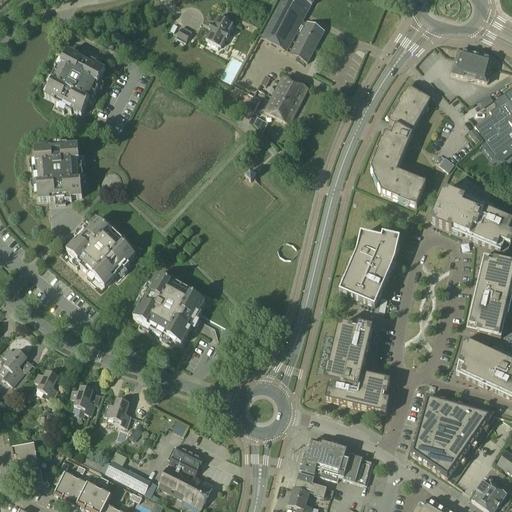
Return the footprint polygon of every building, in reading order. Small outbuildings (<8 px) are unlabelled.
[(283,0),(261,40),(286,54),(295,37),(299,39),(290,56),(307,66),(324,34),(303,23),(311,7),(312,7),(315,0),(283,0)] [(206,42),(221,50),(225,42),(226,43),(230,35),(229,35),(233,27),(218,19),(213,28),(212,27),(209,32),(211,33),(206,42)] [(182,29),(176,41),(186,46),(192,34),(182,29)] [(94,37),(92,41),(103,47),(105,43),(94,37)] [(108,45),(106,49),(117,54),(119,50),(108,45)] [(434,50),(416,67),(423,74),(441,58),(434,50)] [(54,81),(52,85),(48,92),(45,98),(54,103),(53,103),(56,105),(59,107),(60,106),(66,110),(65,112),(66,112),(72,115),(73,113),(81,118),(90,101),(91,101),(95,94),(97,89),(105,72),(97,68),(98,65),(92,62),(90,64),(84,61),(84,60),(78,57),(77,57),(69,53),(60,70),(57,69),(52,80),(52,79),(51,80),(54,81)] [(458,54),(452,75),(452,77),(453,77),(486,85),(486,86),(487,86),(487,85),(493,64),(493,62),(492,62),(481,59),(471,56),(471,57),(459,53),(458,53),(458,54)] [(260,86),(266,89),(270,80),(265,77),(260,86)] [(283,77),(272,99),(297,112),(309,91),(283,77)] [(394,175),(406,145),(409,146),(412,137),(409,135),(428,101),(409,90),(405,97),(406,98),(403,102),(401,107),(399,106),(392,119),(393,120),(391,125),(389,124),(395,128),(391,138),(385,136),(382,143),(384,144),(382,149),(380,154),(378,153),(371,171),(374,178),(376,177),(378,182),(380,187),(378,188),(381,195),(399,203),(400,201),(410,205),(409,207),(416,210),(425,189),(394,175)] [(261,102),(254,98),(247,111),(254,114),(261,102)] [(489,98),(485,101),(488,106),(493,104),(489,98)] [(297,112),(272,99),(264,114),(289,128),(293,120),(291,118),(295,111),(296,112),(296,113),(297,113),(297,112)] [(492,116),(475,128),(486,144),(511,147),(511,102),(500,111),(498,108),(490,113),(492,116)] [(253,127),(262,136),(268,125),(257,119),(253,127)] [(482,141),(474,132),(469,136),(476,146),(482,141)] [(35,158),(36,170),(33,170),(33,171),(34,182),(34,183),(37,183),(37,195),(38,195),(38,203),(49,202),(49,203),(55,202),(56,202),(56,201),(64,201),(65,203),(72,203),(71,200),(72,200),(82,199),(81,180),(83,179),(82,167),(80,167),(78,147),(68,148),(67,145),(61,146),(60,146),(61,148),(51,149),(51,148),(45,149),(45,150),(34,150),(35,158)] [(454,167),(445,160),(439,168),(448,175),(454,167)] [(245,178),(246,178),(251,184),(256,178),(250,172),(245,178)] [(465,200),(444,191),(430,224),(432,225),(432,224),(435,226),(463,237),(463,236),(468,238),(468,240),(500,253),(504,244),(510,247),(511,242),(511,221),(464,202),(465,200)] [(74,245),(66,253),(81,267),(79,268),(88,277),(90,275),(105,289),(112,281),(112,282),(117,277),(117,276),(123,270),(125,272),(125,271),(129,267),(128,265),(135,257),(120,243),(122,242),(113,233),(111,235),(102,226),(97,221),(89,229),(88,227),(83,232),(85,234),(78,240),(73,245),(74,245)] [(384,239),(363,234),(360,247),(355,262),(344,287),(353,290),(349,298),(374,309),(391,269),(390,268),(394,259),(395,259),(398,245),(384,242),(384,239)] [(504,245),(500,253),(506,255),(509,247),(504,245)] [(474,297),(466,332),(501,340),(506,317),(504,317),(511,288),(511,264),(484,258),(476,292),(477,293),(476,298),(474,297)] [(147,294),(143,302),(142,303),(138,310),(139,310),(133,320),(141,325),(151,330),(150,333),(162,339),(163,337),(181,347),(187,337),(191,330),(196,321),(201,324),(198,322),(201,316),(199,315),(205,304),(197,300),(196,299),(187,294),(188,292),(176,285),(175,288),(157,278),(151,288),(149,286),(147,289),(145,293),(147,294)] [(378,316),(384,317),(387,302),(381,300),(378,316)] [(353,330),(339,327),(325,384),(331,385),(330,389),(328,388),(325,403),(347,408),(366,412),(386,417),(389,402),(384,401),(384,397),(387,398),(390,383),(362,377),(372,331),(358,327),(357,333),(353,332),(353,330)] [(511,364),(464,342),(456,375),(488,390),(489,388),(494,391),(493,393),(511,401),(511,364)] [(0,372),(0,374),(5,379),(3,381),(13,389),(25,375),(19,370),(27,361),(25,359),(25,357),(25,355),(24,354),(23,353),(21,353),(19,354),(17,352),(14,356),(9,352),(3,359),(8,363),(4,368),(0,372)] [(34,385),(39,388),(37,392),(44,396),(42,399),(52,405),(58,394),(53,391),(58,380),(56,378),(56,377),(56,375),(54,374),(52,373),(51,374),(49,375),(47,374),(44,379),(38,376),(34,385)] [(73,393),(70,402),(76,404),(74,409),(81,411),(79,419),(84,421),(85,417),(91,419),(95,407),(89,405),(93,393),(90,392),(90,390),(89,389),(88,388),(86,387),(84,388),(83,390),(80,389),(79,395),(73,393)] [(412,452),(410,457),(447,483),(493,417),(426,399),(412,452)] [(104,419),(122,425),(121,429),(127,431),(131,419),(125,417),(129,405),(126,404),(126,403),(126,401),(124,400),(122,400),(121,401),(120,402),(117,401),(114,409),(108,407),(104,419)] [(136,444),(143,432),(137,429),(130,440),(136,444)] [(302,474),(296,492),(309,496),(314,498),(331,500),(334,493),(311,486),(314,477),(337,484),(339,480),(343,481),(343,482),(355,485),(363,459),(351,455),(350,456),(346,454),(347,450),(323,443),(323,446),(311,442),(307,455),(304,454),(299,473),(302,474)] [(32,486),(35,485),(38,485),(43,484),(41,472),(38,459),(36,446),(11,450),(17,485),(24,483),(25,487),(28,487),(32,486)] [(187,494),(195,479),(204,461),(178,448),(157,490),(173,498),(176,492),(177,493),(179,489),(187,494)] [(511,458),(506,454),(497,468),(511,478),(511,458)] [(144,497),(150,485),(151,485),(112,464),(105,477),(144,497)] [(59,488),(58,488),(54,497),(77,508),(89,485),(66,474),(64,478),(62,481),(60,485),(59,488)] [(173,498),(201,511),(213,489),(195,479),(187,494),(179,489),(177,493),(176,492),(173,498)] [(505,497),(495,489),(484,482),(484,481),(483,481),(476,490),(479,492),(473,501),(473,502),(472,503),(471,503),(472,504),(483,511),(495,511),(505,498),(506,498),(506,497),(505,496),(505,497)] [(89,485),(77,508),(84,511),(102,511),(106,505),(107,506),(112,497),(89,485)] [(120,496),(123,490),(117,487),(114,493),(120,496)] [(293,491),(289,508),(297,510),(296,511),(316,511),(305,509),(309,496),(296,492),(293,491)] [(136,504),(139,499),(133,495),(130,501),(136,504)] [(442,511),(428,503),(425,508),(419,505),(416,510),(414,511),(442,511)]
